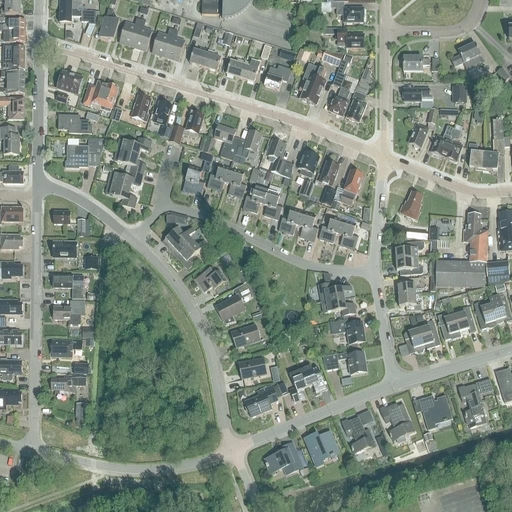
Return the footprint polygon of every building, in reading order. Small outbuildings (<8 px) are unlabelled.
[(59,0),(60,11),(71,12),(71,10),(77,11),(78,6),(82,6),(81,0),(59,0)] [(204,0),(205,1),(202,1),(202,18),(220,18),(220,21),(227,21),(234,19),(241,16),(246,11),(251,5),(252,0),(204,0)] [(20,17),(21,4),(5,3),(5,11),(1,10),(0,16),(20,17)] [(348,4),(348,3),(334,3),(331,3),(331,4),(331,14),(331,16),(336,16),(336,17),(342,17),(342,24),(363,24),(363,10),(344,10),(344,4),(348,4)] [(331,14),(331,4),(321,4),(321,14),(331,14)] [(77,12),(77,11),(71,10),(71,12),(60,11),(59,25),(71,25),(71,18),(81,18),(81,23),(88,23),(88,26),(96,26),(96,12),(77,12)] [(119,23),(105,18),(99,38),(112,43),(119,23)] [(132,49),(141,21),(136,20),(134,26),(126,24),(119,45),(132,49)] [(145,22),(141,21),(132,49),(146,53),(152,32),(143,29),(145,22)] [(3,26),(3,32),(25,33),(25,22),(9,22),(9,26),(3,26)] [(203,26),(197,25),(193,38),(199,40),(203,26)] [(159,33),(152,55),(165,59),(174,31),(169,30),(167,36),(159,33)] [(347,30),(324,30),(324,36),(337,36),(336,49),(363,49),(363,36),(347,36),(347,30)] [(174,31),(165,59),(179,63),(185,42),(176,39),(178,33),(174,31)] [(25,44),(25,33),(3,32),(3,44),(25,44)] [(232,36),(225,34),(222,46),(229,48),(232,36)] [(480,67),(484,64),(480,58),(481,58),(475,45),(457,53),(459,57),(450,61),(454,69),(463,65),(465,65),(465,66),(471,63),(470,62),(475,60),(480,67)] [(271,49),(264,47),(260,59),(267,62),(271,49)] [(2,70),(24,71),(25,49),(2,49),(2,70)] [(190,65),(203,69),(208,52),(200,49),(199,53),(194,51),(190,65)] [(305,65),(310,53),(300,50),(295,61),(305,65)] [(216,54),(208,52),(203,69),(217,73),(221,60),(215,58),(216,54)] [(286,53),(284,61),(293,64),(296,56),(286,53)] [(324,53),(321,62),(338,69),(343,56),(324,53)] [(343,61),(350,64),(352,58),(345,55),(343,61)] [(429,67),(429,61),(422,61),(422,59),(403,59),(403,73),(422,73),(422,67),(429,67)] [(226,76),(241,80),(246,64),(237,61),(236,64),(230,62),(226,76)] [(250,65),(246,64),(241,80),(254,84),(260,63),(251,61),(250,65)] [(339,118),(340,117),(344,118),(350,103),(347,101),(350,93),(349,92),(352,84),(344,81),(346,77),(343,76),(348,64),(342,61),(332,86),(341,90),(337,99),(335,98),(329,112),(335,115),(335,116),(339,118)] [(308,66),(307,68),(302,81),(307,83),(300,101),(299,101),(316,107),(326,84),(324,83),(325,80),(323,80),(326,73),(308,66)] [(287,84),(291,72),(278,68),(277,71),(270,69),(264,87),(279,92),(282,82),(287,84)] [(509,80),(502,69),(496,73),(503,84),(509,80)] [(372,73),(365,70),(360,80),(368,84),(372,73)] [(6,79),(6,84),(25,84),(25,74),(1,73),(1,78),(6,79)] [(57,90),(78,96),(78,95),(79,94),(80,93),(79,90),(83,80),(62,73),(57,90)] [(24,96),(25,84),(6,84),(6,91),(0,90),(0,98),(5,98),(5,96),(24,96)] [(111,110),(118,90),(98,84),(96,89),(88,87),(82,106),(110,114),(111,110)] [(466,104),(466,87),(452,87),(452,104),(466,104)] [(429,99),(429,90),(403,90),(403,104),(421,104),(421,99),(429,99)] [(367,106),(364,104),(366,98),(355,93),(352,100),(354,101),(349,112),(351,113),(348,120),(358,124),(361,117),(362,118),(367,106)] [(68,97),(58,94),(56,102),(66,105),(68,97)] [(147,116),(151,101),(138,97),(136,106),(134,105),(133,111),(134,111),(133,113),(132,119),(147,124),(149,116),(147,116)] [(24,99),(8,99),(0,99),(0,107),(7,107),(7,122),(24,122),(24,99)] [(169,117),(172,108),(159,104),(153,123),(165,127),(167,121),(168,121),(169,117)] [(122,111),(116,109),(112,121),(118,123),(122,111)] [(430,110),(427,125),(434,127),(438,112),(430,110)] [(191,114),(185,131),(173,127),(173,128),(169,140),(168,143),(179,147),(182,137),(195,141),(197,139),(199,131),(201,131),(202,128),(201,126),(203,118),(198,116),(199,114),(192,112),(192,114),(191,114)] [(474,121),(482,122),(483,112),(474,112),(474,121)] [(99,117),(87,114),(85,120),(97,123),(99,117)] [(91,135),(91,126),(88,126),(88,122),(79,122),(79,117),(58,116),(58,131),(68,132),(68,135),(91,135)] [(494,155),(484,154),(482,173),(489,173),(489,172),(493,172),(497,172),(499,156),(504,157),(503,149),(504,149),(504,139),(503,139),(502,121),(492,122),(494,155)] [(169,140),(173,128),(167,126),(166,129),(162,128),(160,138),(169,140)] [(409,145),(414,147),(414,149),(418,150),(419,149),(420,150),(428,131),(416,126),(413,132),(412,132),(410,136),(412,138),(409,145)] [(454,131),(443,158),(444,159),(444,160),(454,164),(454,163),(455,163),(462,147),(452,143),(452,142),(455,141),(458,142),(461,133),(462,128),(456,126),(454,131)] [(235,157),(234,156),(239,140),(234,139),(236,132),(218,127),(216,132),(211,131),(208,140),(213,141),(213,140),(224,144),(220,159),(233,163),(235,157)] [(454,131),(447,128),(442,139),(438,138),(431,155),(432,155),(432,156),(442,160),(442,158),(443,158),(454,131)] [(19,157),(20,138),(15,138),(15,130),(0,129),(0,141),(3,142),(3,157),(19,157)] [(246,143),(239,140),(234,156),(235,157),(246,160),(249,152),(256,154),(261,137),(249,133),(246,143)] [(208,138),(203,137),(198,152),(203,153),(208,138)] [(79,169),(88,169),(88,156),(101,156),(105,141),(88,140),(87,148),(67,148),(67,163),(65,164),(65,170),(79,171),(79,169)] [(119,141),(116,152),(138,158),(140,152),(148,154),(151,143),(139,140),(137,146),(119,141)] [(215,142),(208,140),(203,154),(211,156),(215,142)] [(291,181),(293,166),(280,162),(285,147),(273,142),(267,157),(269,158),(268,162),(273,164),(270,173),(291,181)] [(475,172),(482,173),(484,154),(477,153),(477,147),(469,146),(468,153),(470,153),(469,168),(474,170),(475,172)] [(137,164),(138,158),(116,152),(114,163),(127,166),(125,172),(142,177),(145,166),(137,164)] [(311,180),(319,159),(305,154),(298,171),(301,172),(300,176),(311,180)] [(213,158),(202,155),(200,161),(205,163),(203,168),(210,170),(213,158)] [(335,177),(339,168),(327,163),(319,184),(331,188),(334,181),(335,181),(336,178),(335,177)] [(0,174),(0,183),(3,184),(3,186),(23,186),(23,174),(18,174),(18,169),(17,167),(10,167),(8,169),(8,174),(3,174),(0,174)] [(224,184),(227,185),(232,171),(219,167),(216,178),(211,176),(207,189),(221,194),(224,184)] [(188,194),(200,198),(205,184),(199,182),(202,172),(189,168),(185,183),(189,184),(188,187),(184,186),(182,193),(188,195),(188,194)] [(244,175),(232,171),(227,185),(230,186),(228,196),(242,200),(246,187),(241,185),(244,175)] [(111,175),(108,186),(130,191),(131,186),(139,188),(142,177),(125,172),(124,178),(111,175)] [(359,190),(361,186),(359,184),(362,177),(358,175),(358,174),(353,173),(352,173),(350,172),(343,192),(344,192),(340,203),(351,208),(355,196),(356,196),(358,190),(359,190)] [(314,186),(303,182),(298,195),(309,199),(314,186)] [(128,197),(130,191),(108,186),(106,197),(123,201),(122,207),(134,210),(136,200),(128,197)] [(260,206),(263,207),(267,193),(255,189),(252,199),(247,198),(242,211),(257,215),(260,206)] [(336,193),(325,189),(320,205),(331,208),(336,193)] [(280,196),(267,193),(263,207),(266,208),(263,217),(278,222),(282,209),(276,207),(280,196)] [(419,206),(423,198),(412,194),(408,204),(406,203),(404,207),(402,206),(399,214),(417,222),(420,214),(418,213),(421,207),(419,206)] [(340,204),(334,202),(331,211),(337,213),(340,204)] [(22,221),(23,209),(1,209),(1,212),(0,211),(0,225),(1,226),(1,223),(18,224),(18,221),(22,221)] [(296,227),(299,228),(303,214),(291,210),(288,221),(283,219),(278,232),(293,237),(296,227)] [(69,226),(70,213),(54,213),(53,226),(69,226)] [(316,218),(303,214),(299,228),(302,229),(299,239),(314,243),(318,230),(313,228),(316,218)] [(497,231),(499,253),(511,252),(511,243),(511,242),(511,214),(499,215),(500,227),(498,227),(498,231),(497,231)] [(463,244),(470,244),(481,245),(481,232),(481,225),(480,225),(480,216),(468,216),(467,227),(466,227),(465,232),(463,231),(463,244)] [(336,236),(339,237),(343,223),(331,219),(328,230),(322,228),(318,241),(333,245),(336,236)] [(151,229),(157,236),(168,227),(162,220),(151,229)] [(77,221),(77,239),(84,239),(85,221),(77,221)] [(356,227),(343,223),(339,237),(342,238),(340,247),(354,252),(358,238),(353,237),(356,227)] [(391,234),(402,238),(406,230),(394,225),(391,234)] [(163,243),(177,258),(193,244),(188,239),(195,233),(192,230),(185,236),(178,229),(163,243)] [(438,242),(439,230),(429,229),(428,241),(438,242)] [(487,232),(481,232),(481,245),(470,244),(469,264),(436,263),(435,288),(484,289),(485,265),(486,265),(487,232)] [(22,249),(22,240),(19,240),(19,237),(1,237),(1,236),(0,235),(0,246),(0,251),(18,252),(18,249),(22,249)] [(197,248),(193,244),(177,258),(188,270),(198,263),(193,258),(200,252),(204,256),(211,250),(203,242),(197,248)] [(76,243),(53,243),(53,258),(76,258),(76,243)] [(397,251),(395,251),(396,261),(417,260),(417,252),(421,252),(423,249),(423,244),(423,243),(396,245),(397,251)] [(400,277),(404,277),(421,276),(423,275),(422,269),(420,268),(418,268),(417,260),(396,261),(396,272),(399,272),(400,277)] [(22,279),(22,267),(14,267),(14,264),(0,263),(0,280),(11,281),(11,278),(22,279)] [(508,263),(486,265),(485,265),(487,279),(509,277),(508,263)] [(219,272),(216,274),(212,268),(207,272),(204,269),(200,272),(202,276),(194,281),(204,294),(212,289),(214,292),(226,283),(219,272)] [(244,285),(248,282),(242,273),(238,276),(244,285)] [(83,301),(83,278),(73,278),(73,277),(53,276),(52,290),(72,290),(72,301),(83,301)] [(397,287),(398,297),(421,296),(421,294),(422,294),(421,289),(420,289),(420,288),(418,288),(418,286),(419,286),(419,280),(404,281),(404,286),(397,287)] [(240,301),(251,295),(246,285),(233,291),(236,298),(215,309),(222,323),(245,311),(240,301)] [(505,292),(503,285),(495,288),(496,294),(505,292)] [(319,288),(322,304),(344,300),(343,294),(351,292),(350,288),(332,291),(331,286),(319,288)] [(511,324),(511,322),(511,321),(504,295),(488,299),(490,306),(497,327),(497,326),(500,325),(501,324),(503,323),(504,322),(505,320),(506,324),(507,324),(508,324),(510,324),(511,324)] [(421,296),(398,297),(399,308),(406,308),(406,313),(421,312),(421,306),(416,306),(416,301),(421,300),(421,296)] [(344,300),(322,304),(324,315),(342,312),(343,317),(355,315),(353,305),(345,306),(344,300)] [(0,316),(21,317),(22,305),(17,305),(17,302),(0,302),(0,304),(0,316)] [(80,327),(80,318),(84,318),(84,303),(70,303),(70,309),(53,308),(53,316),(52,316),(52,319),(53,320),(53,322),(68,322),(68,327),(80,327)] [(496,327),(497,327),(490,306),(481,309),(479,305),(474,306),(475,313),(474,314),(475,318),(477,317),(481,331),(487,330),(489,330),(491,330),(493,329),(495,328),(496,327)] [(459,334),(459,333),(469,331),(470,335),(476,333),(468,308),(462,310),(463,314),(454,317),(459,334)] [(459,334),(454,317),(444,319),(443,316),(437,318),(439,324),(437,324),(439,328),(440,328),(445,342),(451,341),(451,342),(461,339),(459,333),(459,334)] [(0,317),(0,327),(8,328),(8,318),(0,317)] [(349,326),(348,321),(330,324),(332,336),(346,334),(349,346),(365,343),(362,324),(349,326)] [(426,328),(418,330),(425,351),(440,347),(432,322),(425,324),(426,328)] [(235,350),(260,342),(255,327),(230,335),(235,350)] [(93,330),(83,329),(82,340),(93,340),(93,330)] [(0,346),(21,347),(21,335),(17,335),(17,333),(0,333),(0,330),(0,346)] [(409,356),(416,354),(418,356),(422,354),(423,352),(425,351),(418,330),(404,335),(403,337),(409,356)] [(82,348),(82,343),(72,343),(55,342),(55,344),(52,344),(51,358),(71,359),(72,348),(82,348)] [(350,376),(366,374),(363,354),(350,356),(349,354),(323,358),(325,373),(340,370),(338,362),(348,360),(350,376)] [(12,381),(12,376),(20,376),(20,363),(6,362),(6,361),(0,360),(0,376),(1,376),(1,381),(2,382),(11,382),(12,381)] [(241,381),(267,376),(264,360),(238,366),(241,381)] [(308,364),(298,368),(307,389),(313,387),(316,395),(326,391),(317,369),(311,371),(308,364)] [(88,367),(74,366),(74,376),(88,376),(88,367)] [(307,389),(298,368),(288,373),(295,390),(289,392),(294,404),(304,400),(301,392),(307,389)] [(511,400),(511,398),(511,397),(511,375),(511,376),(509,370),(495,374),(504,405),(511,402),(511,400)] [(86,380),(80,379),(63,379),(63,380),(51,380),(51,392),(63,392),(63,394),(75,395),(75,388),(86,388),(86,380)] [(485,418),(479,397),(493,393),(490,380),(474,385),(475,387),(465,390),(464,388),(458,390),(462,404),(468,402),(470,411),(460,414),(464,427),(468,425),(470,430),(487,425),(485,418)] [(278,402),(276,399),(282,397),(277,385),(276,385),(277,387),(272,389),(271,387),(256,393),(258,399),(245,404),(251,419),(271,411),(269,406),(278,402)] [(0,411),(6,411),(6,406),(17,406),(17,404),(20,404),(20,395),(17,395),(17,392),(0,392),(0,411)] [(434,425),(452,420),(445,398),(436,400),(437,403),(434,403),(432,397),(418,402),(427,432),(436,430),(434,425)] [(75,405),(75,419),(87,419),(87,405),(75,405)] [(394,431),(388,433),(384,435),(389,447),(394,445),(393,442),(409,435),(396,405),(386,410),(385,408),(379,411),(385,424),(390,422),(394,431)] [(350,446),(354,456),(375,447),(368,430),(367,430),(365,426),(369,424),(365,415),(361,416),(357,417),(358,419),(348,423),(348,422),(342,424),(347,438),(352,436),(355,444),(350,446)] [(322,463),(339,456),(329,433),(322,436),(323,438),(319,440),(317,434),(304,440),(316,469),(323,466),(322,463)] [(431,434),(423,436),(425,443),(433,441),(431,434)] [(285,477),(302,469),(292,445),(281,450),(282,453),(263,461),(265,466),(265,468),(266,468),(269,475),(282,469),(285,477)] [(299,472),(301,478),(310,474),(308,469),(299,472)]
